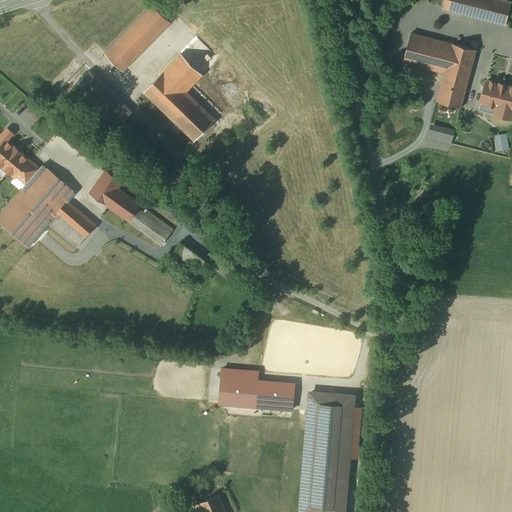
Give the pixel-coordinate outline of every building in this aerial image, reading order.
[(511,0),(441,0),(439,9),(511,27),(511,0)] [(153,1),(107,50),(125,67),(172,19),(153,1)] [(454,34),(453,37),(410,25),(401,57),(446,69),(439,101),(464,107),(480,39),(454,34)] [(202,70),(180,49),(143,88),(165,109),(167,107),(196,136),(218,113),(188,85),(202,70)] [(257,95),(216,60),(202,75),(243,110),(257,95)] [(141,110),(91,65),(68,90),(118,135),(141,110)] [(511,73),(487,68),(478,105),(511,112),(511,73)] [(450,145),(454,129),(429,124),(425,139),(450,145)] [(506,133),(494,135),(497,152),(509,150),(506,133)] [(17,167),(0,151),(0,182),(2,185),(17,167)] [(61,193),(29,166),(0,200),(0,236),(14,248),(61,193)] [(166,230),(129,204),(105,189),(89,216),(112,231),(116,225),(151,250),(166,230)] [(72,249),(87,231),(57,206),(42,224),(72,249)] [(197,258),(169,242),(157,261),(185,278),(197,258)] [(259,369),(221,366),(218,404),(293,410),(295,382),(259,379),(259,369)] [(346,511),(356,393),(308,389),(298,511),(346,511)] [(227,511),(219,493),(192,505),(194,511),(227,511)]
